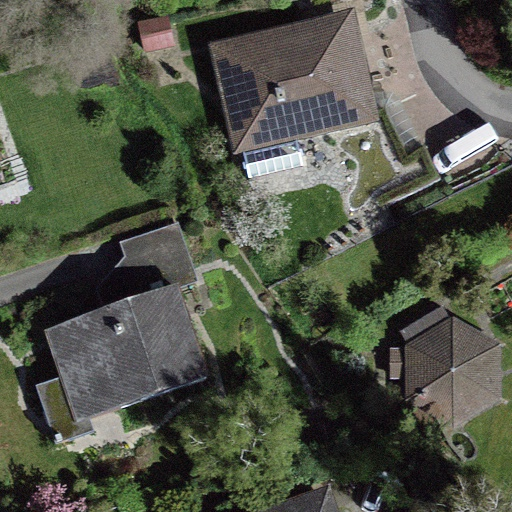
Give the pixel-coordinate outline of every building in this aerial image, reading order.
[(358,25),(214,60),(240,170),(385,135),(358,25)] [(131,275),(102,304),(107,329),(182,304),(203,297),(182,239),(125,259),(131,275)] [(107,329),(52,347),(81,435),(211,393),(182,304),(107,329)] [(400,408),(450,432),(499,407),(498,351),(449,325),(401,352),(400,408)] [(301,511),(343,511),(340,500),(301,511)]
